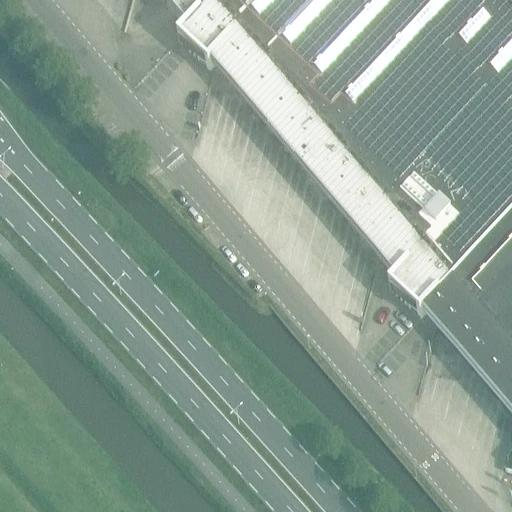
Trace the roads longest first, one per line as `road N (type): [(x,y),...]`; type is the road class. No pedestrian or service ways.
road 1 (unclassified): [(36,0),(475,511)]
road 2 (secondary): [(343,511),(0,139)]
road 3 (secondary): [(0,198),(295,511)]
